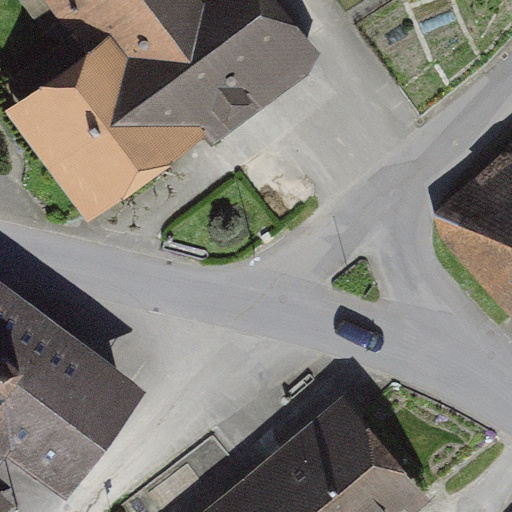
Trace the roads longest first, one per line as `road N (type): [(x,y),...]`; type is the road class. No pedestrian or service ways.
road 1 (tertiary): [(0,236),(262,309)]
road 2 (tertiary): [(511,78),(372,210)]
road 3 (tertiary): [(262,309),(442,356)]
road 4 (tertiary): [(372,210),(442,356)]
road 5 (tertiary): [(372,210),(262,309)]
